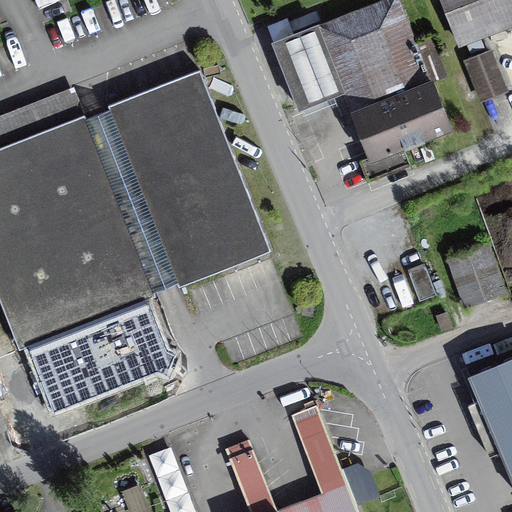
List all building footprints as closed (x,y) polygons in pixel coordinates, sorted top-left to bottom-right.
[(399,0),(383,0),(275,42),(301,108),(343,91),(344,94),(336,97),(344,116),(351,113),(368,156),(359,160),(367,181),(410,165),(403,146),(449,128),(431,82),(446,76),(431,39),(417,45),(399,0)] [(511,0),(443,0),(460,42),(511,21),(511,0)] [(490,52),(467,61),(482,98),(505,89),(490,52)] [(178,282),(180,286),(271,251),(200,69),(108,105),(110,109),(86,118),(154,291),(178,282)] [(29,344),(32,352),(149,306),(147,299),(156,295),(154,291),(86,118),(85,115),(0,148),(0,297),(20,348),(29,344)] [(487,244),(449,258),(466,305),(504,292),(487,244)] [(427,266),(409,273),(419,301),(437,294),(427,266)] [(166,349),(149,306),(32,352),(55,410),(158,370),(167,373),(175,353),(166,349)] [(511,355),(469,374),(511,475),(511,355)] [(251,440),(226,450),(250,511),(359,511),(355,501),(374,493),(365,473),(357,468),(344,474),(317,405),(295,414),(322,485),(325,490),(277,509),(251,440)] [(0,431),(8,428),(0,407),(0,431)]
